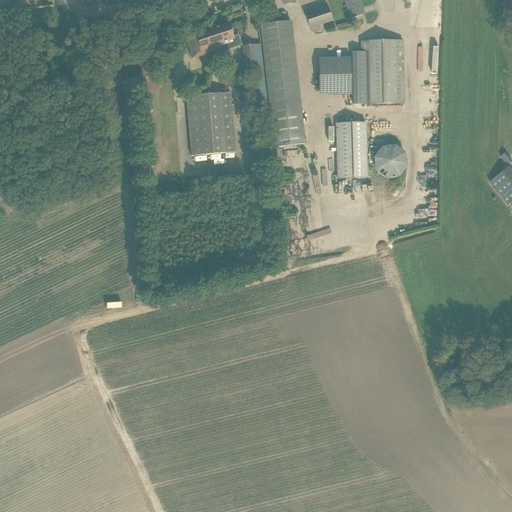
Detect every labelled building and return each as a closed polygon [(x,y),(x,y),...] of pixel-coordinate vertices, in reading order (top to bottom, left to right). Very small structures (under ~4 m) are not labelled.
[(359,0),(282,0),(284,5),(298,0),(343,0),(350,19),(364,14),(359,0)] [(309,29),(332,21),(327,7),(304,14),(309,29)] [(304,144),(292,31),(291,22),(260,25),(274,147),(304,144)] [(137,35),(153,33),(152,24),(136,26),(137,35)] [(236,45),(232,33),(229,24),(185,38),(192,60),(236,45)] [(407,100),(407,39),(361,39),(361,51),(361,56),(361,100),(407,100)] [(242,65),(256,64),(254,45),(242,46),(244,59),(241,59),(242,65)] [(361,100),(361,51),(350,51),(350,57),(350,94),(350,100),(361,100)] [(350,94),(350,57),(316,57),(316,94),(350,94)] [(249,99),(260,98),(259,87),(248,88),(249,99)] [(230,92),(191,93),(193,159),(233,157),(230,92)] [(384,122),(334,123),(335,193),(385,192),(384,122)] [(511,203),(511,171),(509,168),(490,182),(508,206),(511,203)] [(407,222),(408,228),(431,223),(430,218),(407,222)]
